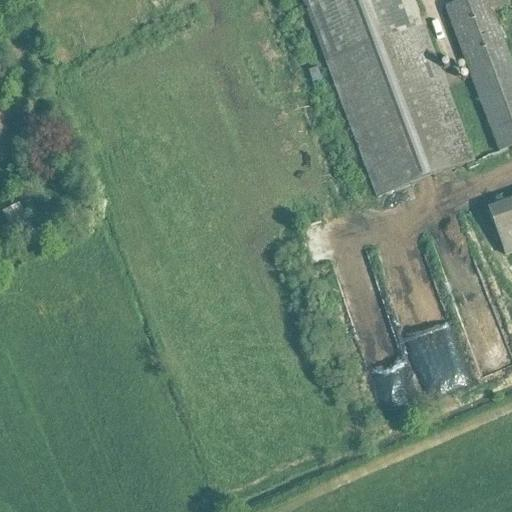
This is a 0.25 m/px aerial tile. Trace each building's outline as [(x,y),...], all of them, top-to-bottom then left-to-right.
[(378,201),(473,165),(411,0),(302,0),(326,64),(378,201)] [(472,0),(447,9),(500,155),(511,150),(511,63),(494,13),(511,7),(508,0),(472,0)] [(0,110),(0,141),(9,137),(4,125),(16,120),(9,106),(0,110)] [(27,148),(39,142),(28,120),(20,124),(16,126),(23,140),(27,148)] [(511,203),(489,212),(506,257),(511,254),(511,203)] [(422,404),(408,365),(371,377),(385,417),(422,404)]
